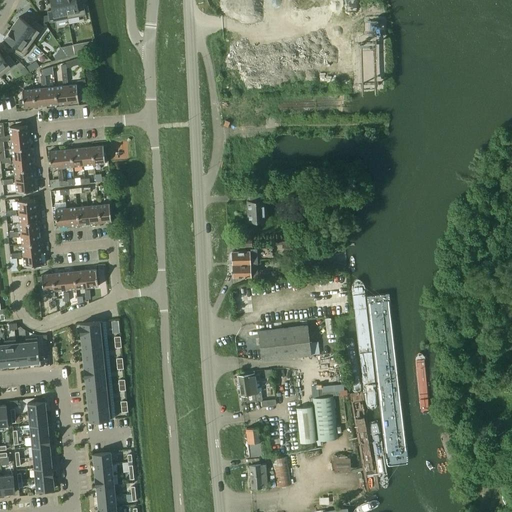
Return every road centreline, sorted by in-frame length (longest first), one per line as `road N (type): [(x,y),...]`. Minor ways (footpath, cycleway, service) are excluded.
road 1 (residential): [(117,294),(111,243),(52,248),(37,128),(152,118)]
road 2 (secondary): [(220,511),(198,198)]
road 3 (unclassified): [(179,511),(161,293)]
road 4 (unclassified): [(198,198),(218,145),(207,59),(188,19)]
road 5 (secondary): [(198,198),(188,19)]
road 6 (unclassified): [(161,293),(152,118)]
road 7 (residential): [(62,375),(74,509),(53,511)]
